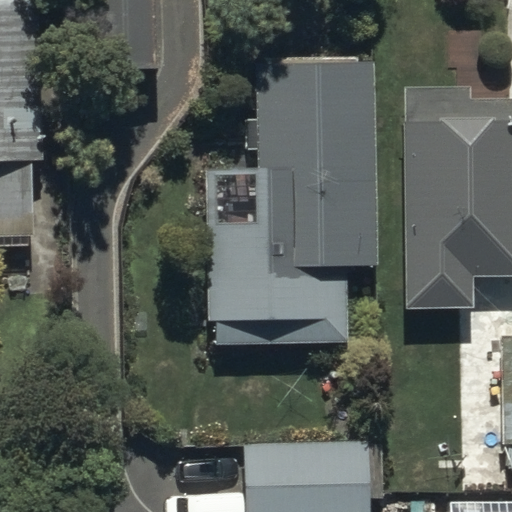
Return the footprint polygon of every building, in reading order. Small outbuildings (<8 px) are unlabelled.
[(34,0),(0,0),(0,238),(29,238),(27,163),(39,162),(34,0)] [(150,67),(147,0),(80,0),(83,69),(150,67)] [(369,272),(365,61),(249,63),(251,168),(200,169),(203,322),(209,322),(210,349),(343,346),(341,273),(369,272)] [(462,86),(393,88),(396,310),(468,308),(468,279),(511,278),(511,98),(463,100),(462,86)] [(511,336),(496,336),(497,448),(509,468),(511,468),(511,336)] [(379,443),(236,444),(237,511),(363,511),(364,500),(379,500),(379,443)]
